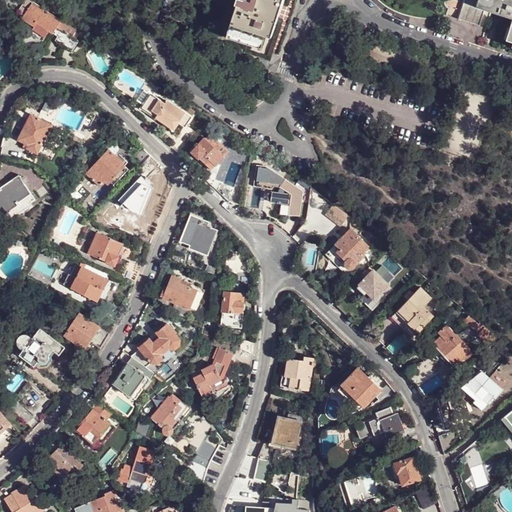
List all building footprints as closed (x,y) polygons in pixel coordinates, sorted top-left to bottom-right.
[(23,0),(17,11),(23,15),(31,2),(27,0),(23,0)] [(226,37),(260,48),(264,36),(270,37),(281,0),(236,0),(234,5),(236,6),(226,37)] [(478,0),(464,0),(459,19),(479,24),(484,10),(476,8),(478,0)] [(511,0),(478,0),(476,8),(484,10),(511,18),(511,0)] [(48,31),(52,33),(54,30),(60,20),(31,2),(23,15),(21,18),(32,26),(33,26),(36,23),(48,31)] [(60,20),(54,30),(60,34),(56,40),(69,48),(72,44),(79,33),(60,20)] [(256,69),(267,73),(270,61),(260,58),(256,69)] [(158,115),(165,104),(150,94),(143,89),(136,100),(143,105),(158,115)] [(156,118),(174,130),(180,122),(181,120),(172,115),(175,110),(169,107),(171,104),(167,101),(165,104),(158,115),(156,118)] [(180,122),(186,126),(191,118),(182,111),(175,106),(171,104),(169,107),(175,110),(172,115),(181,120),(180,122)] [(156,118),(158,115),(143,105),(141,108),(156,118)] [(26,148),(37,154),(51,125),(31,114),(17,139),(24,143),(27,145),(26,148)] [(199,158),(211,170),(215,166),(216,166),(229,152),(211,134),(205,139),(204,139),(191,153),(198,159),(199,158)] [(150,155),(142,147),(132,159),(139,166),(150,155)] [(86,174),(100,187),(104,182),(108,185),(121,170),(118,167),(122,162),(117,157),(114,154),(108,150),(86,174)] [(140,167),(150,176),(160,165),(150,156),(140,167)] [(121,170),(125,166),(128,162),(125,160),(123,162),(122,162),(118,167),(121,170)] [(271,186),(273,182),(281,187),(285,190),(291,195),(289,213),(300,214),(303,191),(266,166),(257,165),(254,184),(271,186)] [(128,169),(125,166),(121,170),(108,185),(105,188),(108,191),(128,169)] [(0,188),(0,215),(0,216),(17,205),(18,205),(20,204),(19,203),(29,195),(31,194),(24,184),(25,183),(19,175),(11,180),(0,188)] [(115,207),(132,223),(139,216),(137,213),(141,209),(142,210),(143,209),(142,209),(151,199),(139,188),(129,198),(127,195),(115,207)] [(271,202),(289,204),(290,194),(283,193),(278,193),(272,192),(272,194),(271,202)] [(20,204),(18,205),(22,211),(23,209),(22,208),(33,201),(29,195),(19,203),(20,204)] [(33,202),(33,201),(22,208),(23,209),(32,203),(33,202)] [(324,217),(338,228),(347,215),(332,204),(324,217)] [(17,205),(0,216),(0,225),(0,226),(22,211),(18,205),(17,205)] [(190,249),(207,256),(216,231),(206,228),(202,226),(203,221),(193,217),(183,242),(191,245),(190,248),(190,249)] [(354,225),(362,232),(365,229),(356,222),(354,225)] [(347,267),(349,269),(351,269),(353,269),(354,268),(355,267),(357,265),(359,263),(366,256),(364,254),(370,247),(350,229),(340,240),(336,244),(336,245),(340,249),(337,253),(346,262),(345,263),(345,264),(345,266),(347,267)] [(125,245),(97,233),(88,254),(106,262),(106,263),(114,266),(113,267),(114,268),(119,257),(125,245)] [(72,288),(93,299),(98,288),(103,290),(108,280),(82,267),(72,288)] [(126,267),(121,280),(133,285),(139,272),(137,271),(135,270),(126,267)] [(388,285),(374,270),(370,273),(367,277),(360,285),(357,287),(364,294),(367,291),(375,299),(388,285)] [(174,304),(189,309),(197,291),(188,288),(184,285),(178,283),(179,279),(172,276),(167,289),(165,288),(161,297),(163,297),(163,299),(174,304)] [(112,299),(125,305),(133,285),(121,280),(112,299)] [(197,291),(189,309),(196,312),(206,290),(190,283),(188,288),(197,291)] [(396,313),(415,330),(424,321),(427,324),(434,316),(425,308),(426,306),(433,298),(421,287),(415,293),(409,300),(396,313)] [(98,288),(93,299),(97,301),(99,299),(102,292),(103,290),(98,288)] [(405,296),(409,300),(415,293),(411,289),(405,296)] [(368,306),(375,299),(367,291),(364,294),(360,298),(368,306)] [(224,293),(222,312),(231,312),(230,319),(241,320),(244,295),(224,293)] [(171,312),(185,318),(189,309),(174,304),(171,312)] [(231,312),(222,312),(220,328),(240,330),(241,320),(230,319),(231,312)] [(415,330),(396,313),(392,318),(414,338),(418,333),(415,330)] [(93,343),(101,348),(110,334),(79,314),(64,336),(84,350),(89,344),(90,341),(93,343)] [(465,321),(475,329),(479,324),(469,316),(465,321)] [(415,330),(418,333),(427,324),(424,321),(415,330)] [(485,327),(480,323),(479,324),(475,329),(480,334),(485,327)] [(132,357),(146,368),(151,364),(157,364),(180,346),(180,340),(167,324),(156,333),(158,335),(160,338),(153,344),(151,341),(149,339),(138,348),(140,350),(131,357),(132,357)] [(450,362),(455,368),(464,360),(465,361),(470,356),(465,349),(468,346),(458,334),(457,335),(448,325),(439,333),(442,336),(434,343),(433,344),(435,346),(438,350),(442,354),(448,361),(450,362)] [(19,356),(35,367),(37,364),(38,362),(42,365),(46,364),(49,360),(48,356),(52,351),(54,352),(59,355),(64,348),(39,330),(35,334),(19,356)] [(11,355),(14,357),(19,356),(35,334),(30,331),(26,337),(25,337),(22,335),(19,336),(16,339),(15,342),(16,345),(16,346),(19,348),(17,350),(16,349),(11,355)] [(493,334),(490,338),(497,345),(502,341),(493,334)] [(160,338),(158,335),(151,341),(153,344),(160,338)] [(241,349),(253,356),(254,343),(240,341),(239,349),(241,349)] [(212,359),(214,362),(220,349),(217,348),(212,359)] [(223,375),(233,355),(220,349),(214,362),(219,373),(223,375)] [(235,360),(251,368),(253,356),(241,349),(235,360)] [(150,379),(154,374),(146,368),(132,357),(114,384),(131,396),(145,376),(150,379)] [(289,388),(309,391),(314,359),(305,357),(304,361),(285,359),(284,370),(287,370),(286,377),(291,377),(289,388)] [(202,398),(203,398),(213,392),(209,385),(220,380),(212,365),(201,370),(200,369),(190,374),(193,379),(202,398)] [(364,408),(382,391),(375,384),(372,381),(369,378),(359,368),(342,385),(342,386),(342,387),(364,408)] [(442,376),(446,383),(456,373),(451,368),(442,376)] [(485,405),(486,407),(495,397),(497,398),(504,390),(482,370),(476,376),(475,375),(467,384),(476,392),(480,396),(477,399),(481,402),(485,405)] [(154,376),(162,383),(163,381),(155,374),(154,376)] [(131,396),(136,400),(150,379),(145,376),(131,396)] [(281,386),(289,388),(291,377),(286,377),(283,376),(281,386)] [(209,385),(213,392),(216,390),(215,388),(222,384),(223,382),(222,379),(220,380),(209,385)] [(473,395),(476,392),(467,384),(463,381),(457,388),(470,399),(473,395)] [(339,390),(359,411),(364,408),(342,387),(339,390)] [(163,434),(166,436),(167,436),(171,432),(171,431),(171,430),(171,429),(170,428),(170,427),(174,421),(172,419),(181,408),(178,405),(180,402),(173,396),(171,398),(169,397),(168,398),(151,419),(162,429),(162,430),(162,433),(163,434)] [(8,405),(27,423),(32,417),(14,399),(8,405)] [(171,430),(172,432),(184,418),(181,415),(187,409),(180,402),(178,405),(181,408),(172,419),(174,421),(170,427),(170,428),(171,429),(171,430)] [(111,414),(98,404),(93,410),(105,420),(111,414)] [(385,432),(388,440),(398,436),(399,439),(407,437),(403,425),(399,426),(395,415),(393,415),(391,409),(391,408),(377,414),(380,421),(378,422),(378,424),(375,425),(374,423),(376,422),(375,420),(365,423),(366,426),(359,429),(362,440),(375,436),(385,432)] [(0,438),(14,426),(0,410),(0,438)] [(110,425),(105,420),(93,410),(76,429),(76,430),(77,430),(93,444),(98,439),(110,425)] [(511,411),(497,423),(498,424),(504,419),(511,427),(511,411)] [(279,444),(296,448),(303,417),(298,416),(296,415),(292,415),(291,419),(288,418),(279,416),(273,443),(279,444)] [(98,439),(102,443),(115,429),(110,425),(98,439)] [(0,438),(0,442),(16,429),(14,426),(0,438)] [(445,435),(440,440),(445,455),(454,448),(445,435)] [(200,449),(214,456),(217,450),(203,442),(200,449)] [(265,442),(259,457),(260,457),(273,460),(274,461),(276,452),(277,453),(279,444),(273,443),(265,442)] [(57,456),(54,453),(44,462),(61,479),(70,470),(74,474),(82,466),(64,448),(61,451),(57,456)] [(136,483),(141,485),(143,484),(144,484),(147,476),(148,472),(151,473),(154,461),(156,454),(153,453),(154,452),(153,452),(139,448),(133,467),(128,480),(136,483)] [(197,455),(211,462),(214,456),(200,449),(197,455)] [(208,469),(211,462),(197,455),(193,461),(208,469)] [(269,482),(273,460),(260,457),(255,476),(255,479),(269,482)] [(402,485),(402,486),(418,481),(416,475),(419,474),(413,457),(394,464),(392,465),(395,473),(397,473),(397,474),(398,473),(402,485)] [(201,485),(208,469),(193,461),(188,471),(189,479),(201,485)] [(128,484),(128,480),(133,467),(125,465),(123,470),(122,469),(118,481),(128,484)] [(70,470),(61,479),(59,482),(62,485),(74,474),(70,470)] [(142,492),(144,492),(148,491),(151,488),(155,474),(151,473),(149,477),(147,476),(144,484),(143,484),(141,485),(136,483),(135,489),(135,490),(142,492)] [(136,483),(128,480),(128,484),(127,487),(135,489),(136,483)] [(0,499),(6,509),(9,507),(5,500),(18,491),(17,490),(26,485),(24,482),(0,497),(0,499)] [(12,511),(39,511),(44,509),(45,509),(44,508),(38,498),(36,499),(32,493),(26,485),(17,490),(18,491),(5,500),(9,507),(12,511)] [(94,511),(114,511),(121,510),(113,490),(105,494),(105,496),(74,508),(75,511),(92,511),(94,511)] [(260,511),(261,511),(264,511),(278,511),(280,511),(281,510),(282,509),(282,508),(282,506),(282,505),(280,504),(279,504),(279,503),(274,503),(274,502),(273,502),(272,508),(264,507),(247,504),(246,511),(260,511)]
